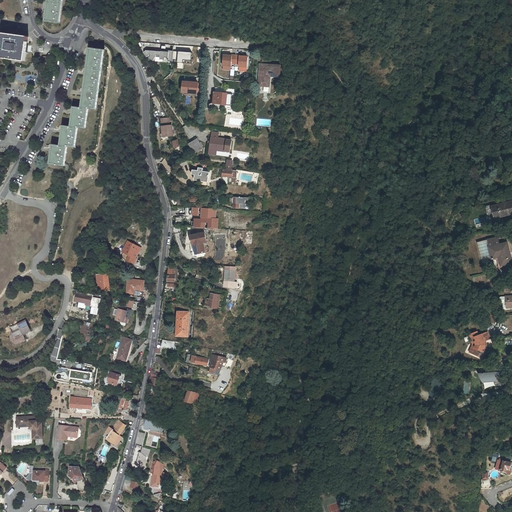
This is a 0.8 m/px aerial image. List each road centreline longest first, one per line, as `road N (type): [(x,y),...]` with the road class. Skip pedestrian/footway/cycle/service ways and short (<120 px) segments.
road 1 (residential): [(103,33),(140,74),(147,153),(166,210),(152,341),(112,506)]
road 2 (residential): [(71,43),(48,109),(5,186),(12,197),(47,205),(47,246),(34,270),(63,278),(64,304),(36,351),(0,362)]
road 3 (residential): [(103,33),(240,44)]
